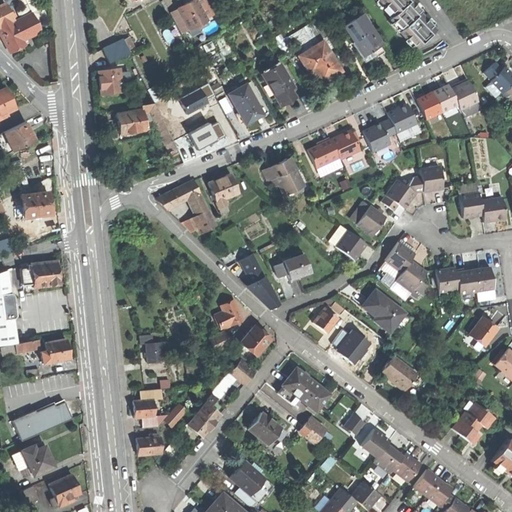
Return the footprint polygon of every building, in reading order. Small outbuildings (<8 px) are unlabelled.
[(191,0),(184,4),(177,8),(178,9),(189,29),(190,30),(197,26),(199,30),(207,25),(205,22),(207,21),(206,19),(194,0),(191,0)] [(205,0),(194,0),(206,19),(214,15),(205,0)] [(399,32),(414,49),(434,31),(424,20),(418,14),(419,13),(408,0),(377,0),(393,16),(389,19),(399,31),(397,32),(398,33),(399,32)] [(29,42),(26,38),(14,12),(8,1),(0,5),(0,32),(0,33),(9,52),(29,42)] [(181,34),(189,29),(178,9),(170,13),(181,34)] [(14,12),(26,38),(40,31),(35,22),(31,13),(22,17),(18,10),(14,12)] [(361,14),(343,26),(354,42),(356,41),(365,55),(363,56),(364,57),(374,50),(381,45),(361,14)] [(320,40),(322,43),(327,51),(334,47),(327,35),(320,40)] [(102,49),(109,63),(130,53),(127,48),(124,41),(123,39),(102,49)] [(322,43),(300,56),(310,73),(313,70),(320,82),(330,76),(339,71),(327,51),(322,43)] [(103,55),(101,50),(90,55),(90,60),(103,55)] [(105,60),(93,61),(94,68),(105,67),(105,60)] [(483,73),(490,81),(502,69),(495,62),(483,73)] [(273,94),(280,106),(288,101),(295,97),(288,86),(291,84),(279,64),(264,73),(275,92),(273,94)] [(502,69),(490,81),(500,91),(502,94),(511,84),(511,75),(510,73),(505,67),(502,69)] [(101,95),(121,92),(118,69),(98,72),(99,83),(101,95)] [(261,75),(273,94),(275,92),(264,73),(261,75)] [(173,83),(176,89),(185,85),(181,78),(173,83)] [(459,85),(450,89),(457,104),(460,109),(478,101),(468,81),(459,85)] [(494,96),(500,91),(490,81),(484,86),(494,96)] [(209,84),(178,100),(186,115),(208,103),(206,99),(214,94),(209,84)] [(228,94),(245,125),(254,120),(263,115),(245,84),(228,94)] [(440,88),(432,92),(441,112),(457,104),(450,89),(448,84),(440,88)] [(511,84),(502,94),(511,103),(511,84)] [(0,117),(1,118),(0,116),(0,114),(14,107),(10,98),(5,88),(0,90),(0,117)] [(416,99),(426,119),(441,112),(432,92),(424,95),(416,99)] [(149,113),(158,130),(165,126),(153,103),(145,105),(147,109),(149,113)] [(387,113),(389,119),(396,133),(416,124),(407,103),(396,108),(387,113)] [(142,110),(117,115),(118,125),(120,134),(146,130),(145,129),(144,120),(143,114),(142,110)] [(389,119),(380,123),(387,137),(396,133),(389,119)] [(9,143),(13,151),(34,140),(30,131),(25,121),(4,132),(6,137),(9,143)] [(209,123),(188,134),(196,150),(224,136),(217,123),(211,126),(209,123)] [(371,127),(362,131),(372,152),(390,144),(387,137),(380,123),(371,127)] [(420,132),(416,124),(396,133),(400,141),(420,132)] [(173,142),(165,126),(158,130),(165,145),(173,142)] [(340,135),(330,140),(339,157),(340,160),(360,150),(358,146),(352,133),(351,130),(340,135)] [(472,140),(476,173),(488,172),(485,139),(472,140)] [(307,151),(316,168),(339,157),(330,140),(319,145),(307,151)] [(179,154),(173,142),(165,145),(171,157),(179,154)] [(277,164),(263,171),(267,181),(271,179),(275,186),(278,185),(282,193),(292,188),(293,191),(303,186),(290,158),(277,164)] [(420,176),(423,191),(431,190),(443,188),(439,166),(419,169),(420,176)] [(218,179),(207,183),(215,202),(223,199),(238,193),(230,174),(218,179)] [(415,193),(423,191),(420,176),(413,177),(406,186),(415,193)] [(406,186),(397,180),(385,196),(398,205),(404,209),(409,201),(415,193),(406,186)] [(172,191),(157,199),(167,209),(177,204),(188,198),(199,193),(193,181),(172,192),(172,191)] [(457,186),(459,195),(477,193),(475,183),(457,186)] [(471,217),(482,215),(480,200),(478,192),(477,193),(459,195),(462,218),(471,217)] [(24,219),(51,216),(50,205),(48,193),(21,196),(24,219)] [(208,209),(199,193),(188,198),(196,215),(208,209)] [(394,211),(398,205),(385,196),(381,202),(394,211)] [(502,197),(480,200),(482,215),(483,222),(494,220),(505,219),(502,197)] [(226,205),(223,199),(215,202),(218,209),(226,205)] [(228,210),(226,205),(218,209),(220,214),(228,210)] [(355,224),(372,235),(378,226),(385,217),(381,214),(376,210),(369,205),(355,224)] [(216,226),(208,209),(196,215),(193,217),(194,220),(196,224),(198,228),(201,234),(216,226)] [(191,232),(193,231),(191,226),(196,224),(194,220),(192,221),(191,218),(182,223),(186,227),(191,232)] [(329,241),(336,247),(348,230),(340,225),(329,241)] [(336,247),(354,260),(360,252),(366,244),(348,230),(336,247)] [(9,237),(0,240),(0,248),(1,252),(13,249),(9,237)] [(405,247),(398,242),(385,260),(401,272),(410,260),(414,254),(405,247)] [(252,254),(240,260),(246,272),(252,283),(263,277),(252,254)] [(303,254),(283,261),(283,262),(287,274),(290,281),(299,278),(298,276),(300,275),(309,272),(303,254)] [(418,266),(410,260),(401,272),(396,279),(412,291),(413,290),(420,281),(426,272),(418,266)] [(277,277),(287,274),(283,262),(273,266),(277,277)] [(57,263),(28,266),(29,269),(21,270),(23,286),(34,285),(35,288),(59,285),(58,274),(57,263)] [(444,269),(434,271),(438,293),(458,290),(455,272),(454,267),(444,269)] [(480,268),(472,269),(476,291),(477,291),(493,289),(489,267),(480,268)] [(464,271),(455,272),(458,290),(458,294),(476,291),(472,269),(464,271)] [(0,282),(8,281),(7,271),(0,273),(0,282)] [(265,276),(263,277),(252,283),(247,285),(270,308),(279,304),(265,276)] [(0,282),(0,313),(13,311),(11,302),(10,294),(8,281),(0,282)] [(428,287),(420,281),(413,290),(419,295),(418,296),(420,298),(428,287)] [(494,296),(493,289),(477,291),(478,299),(494,296)] [(367,299),(362,306),(376,317),(382,322),(379,325),(389,333),(404,313),(374,290),(367,299)] [(417,298),(418,296),(419,295),(413,290),(412,291),(410,294),(417,298)] [(233,300),(221,305),(223,311),(230,324),(242,319),(238,309),(233,300)] [(330,307),(340,314),(344,309),(334,301),(332,305),(330,307)] [(319,328),(326,333),(337,318),(324,308),(313,323),(319,328)] [(0,346),(15,345),(17,344),(14,319),(13,311),(0,313),(0,346)] [(230,326),(230,324),(223,311),(215,315),(221,330),(230,326)] [(373,320),(379,325),(382,322),(376,317),(373,320)] [(470,333),(485,344),(497,328),(490,323),(482,317),(470,333)] [(355,325),(365,333),(369,328),(358,320),(355,325)] [(240,343),(256,357),(270,341),(261,333),(254,327),(240,343)] [(363,336),(378,348),(384,340),(369,328),(365,333),(363,336)] [(210,339),(216,351),(230,344),(224,332),(210,339)] [(140,344),(145,344),(152,343),(152,335),(140,336),(140,344)] [(15,345),(17,353),(39,349),(38,340),(17,344),(15,345)] [(41,353),(43,364),(70,359),(68,350),(66,340),(45,344),(46,352),(41,353)] [(146,352),(147,363),(163,361),(162,342),(152,343),(145,344),(146,352)] [(494,365),(511,379),(511,352),(507,349),(504,353),(494,365)] [(491,363),(494,365),(504,353),(501,351),(491,363)] [(392,356),(379,372),(390,381),(403,390),(407,384),(411,380),(415,374),(392,356)] [(229,372),(245,385),(255,372),(239,360),(229,372)] [(311,409),(324,393),(291,367),(285,375),(278,383),(285,389),(282,392),(295,403),(298,399),(311,409)] [(38,370),(26,372),(27,379),(39,377),(38,370)] [(163,387),(171,386),(170,378),(162,379),(163,387)] [(140,390),(141,400),(153,399),(161,398),(161,389),(140,390)] [(188,424),(202,436),(211,425),(219,416),(209,407),(216,399),(211,394),(204,403),(205,403),(188,424)] [(66,397),(13,418),(22,439),(74,418),(66,397)] [(134,409),(135,418),(142,417),(154,416),(153,399),(141,400),(133,401),(134,409)] [(178,404),(168,415),(163,420),(171,427),(186,410),(178,404)] [(465,413),(452,429),(461,436),(472,445),(479,436),(475,433),(481,426),(485,429),(494,418),(485,411),(486,410),(483,408),(482,409),(475,404),(467,414),(465,413)] [(272,431),(277,425),(278,424),(259,408),(253,416),(246,424),(265,440),(272,431)] [(344,424),(356,434),(367,421),(355,411),(344,424)] [(319,444),(331,426),(312,414),(300,432),(319,444)] [(168,415),(154,416),(142,417),(143,427),(157,426),(163,420),(168,415)] [(282,430),(277,425),(272,431),(277,436),(282,430)] [(356,443),(372,455),(382,442),(385,438),(377,432),(370,426),(356,443)] [(160,436),(137,438),(137,447),(138,456),(161,454),(160,436)] [(511,445),(507,441),(491,461),(507,474),(511,477),(511,445)] [(385,471),(387,468),(398,454),(390,449),(382,442),(372,455),(369,459),(385,471)] [(27,466),(32,476),(53,467),(47,454),(44,446),(39,448),(37,444),(21,451),(27,466)] [(20,469),(27,466),(21,451),(11,455),(14,463),(17,462),(20,469)] [(403,480),(416,463),(409,457),(401,451),(398,454),(387,468),(403,480)] [(260,474),(241,458),(232,468),(226,476),(244,492),(260,474)] [(410,486),(423,495),(436,477),(431,474),(424,468),(410,486)] [(58,506),(59,507),(74,501),(72,498),(80,495),(75,485),(71,475),(49,485),(55,499),(58,506)] [(423,495),(435,505),(445,492),(449,487),(441,482),(436,477),(423,495)] [(371,499),(376,493),(359,478),(347,493),(354,499),(364,507),(371,499)] [(0,499),(18,492),(14,483),(0,489),(0,499)] [(348,506),(354,499),(347,493),(336,484),(325,497),(343,511),(348,506)] [(32,486),(18,492),(24,506),(38,500),(32,486)] [(440,511),(463,511),(467,508),(459,503),(445,492),(435,505),(442,510),(440,511)] [(242,511),(220,493),(209,505),(203,511),(242,511)] [(342,511),(343,511),(325,497),(315,509),(318,511),(342,511)]
